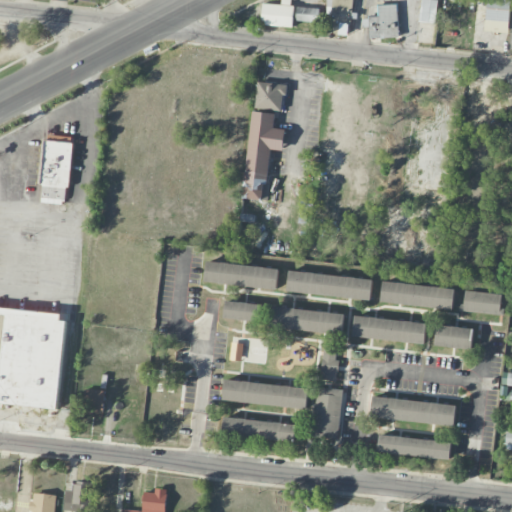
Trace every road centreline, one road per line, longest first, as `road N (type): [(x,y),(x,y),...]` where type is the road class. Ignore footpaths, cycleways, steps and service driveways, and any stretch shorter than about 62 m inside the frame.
road 1 (residential): [(511,68),(0,8)]
road 2 (residential): [(511,499),(0,443)]
road 3 (primary): [(192,0),(0,102)]
